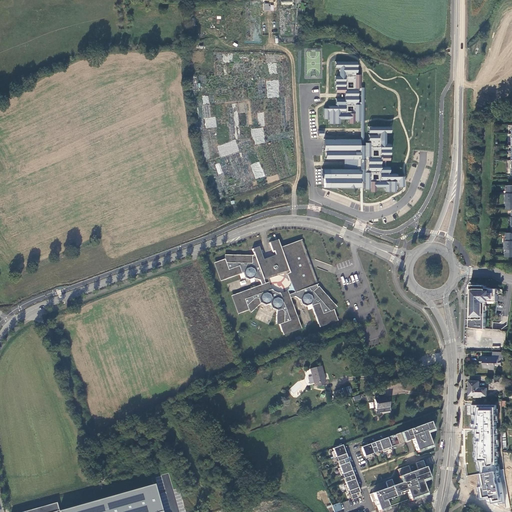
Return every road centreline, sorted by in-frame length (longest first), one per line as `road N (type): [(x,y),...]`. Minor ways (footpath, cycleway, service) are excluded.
road 1 (tertiary): [(370,245),(312,221),(269,221),(61,298),(0,336)]
road 2 (track): [(38,316),(86,426),(108,437),(157,412)]
road 3 (secondary): [(460,0),(457,164)]
road 4 (secondary): [(443,490),(450,341)]
